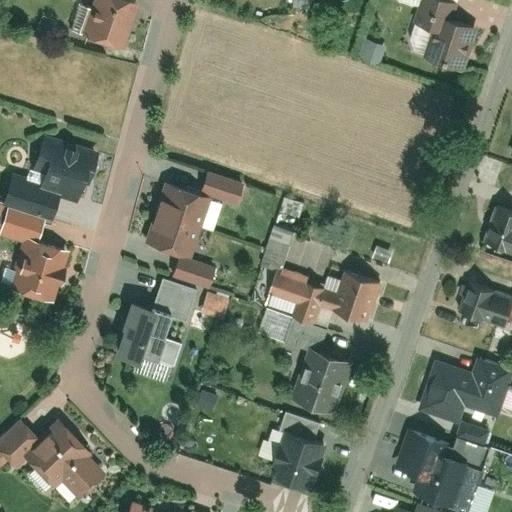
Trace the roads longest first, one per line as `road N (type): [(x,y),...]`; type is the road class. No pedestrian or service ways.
road 1 (residential): [(172,0),(85,342),(115,433),(295,511)]
road 2 (residential): [(344,511),(511,53)]
